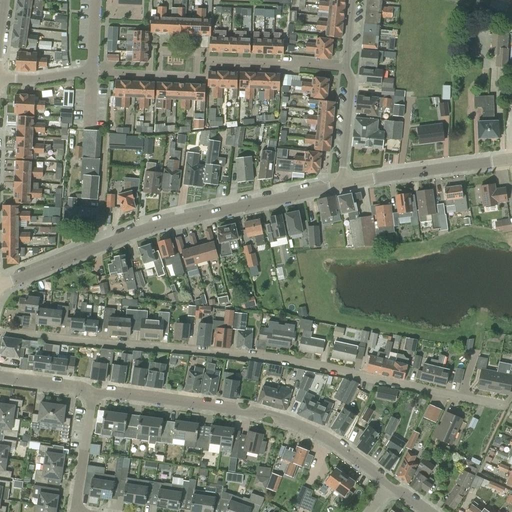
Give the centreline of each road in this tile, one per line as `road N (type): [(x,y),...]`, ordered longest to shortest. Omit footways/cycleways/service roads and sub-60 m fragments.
road 1 (residential): [(499,405),(301,364),(0,331)]
road 2 (residential): [(0,287),(149,228),(342,186)]
road 3 (residential): [(391,485),(294,422),(93,391)]
road 4 (residential): [(0,83),(91,72),(196,77)]
road 5 (residential): [(342,186),(511,159)]
road 6 (residential): [(347,67),(213,60)]
road 7 (residential): [(93,391),(76,511)]
road 8 (residential): [(342,186),(347,67)]
